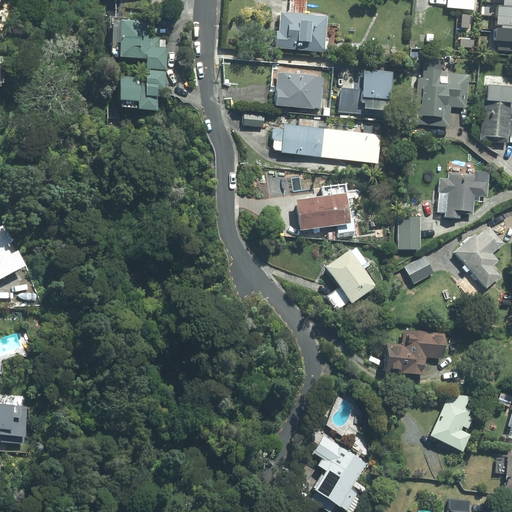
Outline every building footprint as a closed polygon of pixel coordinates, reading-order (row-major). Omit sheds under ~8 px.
[(447,0),(447,7),(474,10),(475,0),(447,0)] [(511,0),(493,0),(490,41),(511,43),(511,0)] [(325,52),(328,15),(281,12),(280,30),(277,30),(276,48),(325,52)] [(166,89),(168,47),(160,47),(161,37),(149,37),(149,21),(122,19),(120,57),(147,58),(146,77),(122,76),(121,107),(157,109),(158,89),(166,89)] [(414,124),(450,127),(452,107),(467,109),(470,74),(442,72),(443,68),(444,68),(444,65),(443,61),(440,58),(437,56),(434,55),(430,56),(427,57),(424,60),(423,63),(422,66),(424,67),(422,78),(418,77),(414,124)] [(354,88),(341,87),(339,112),(388,117),(393,73),(360,69),(359,83),(354,83),(354,88)] [(276,105),(322,108),(324,75),(278,72),(276,105)] [(481,140),(511,143),(511,107),(511,108),(511,104),(511,85),(486,83),(481,140)] [(245,113),(244,125),(264,127),(265,115),(245,113)] [(381,135),(285,124),(284,129),(275,128),(273,130),(272,137),(274,140),(283,141),(282,152),(378,163),(381,135)] [(446,217),(460,218),(461,213),(474,214),(475,196),(488,197),(489,182),(476,181),(477,174),(450,172),(449,178),(440,177),(439,192),(448,193),(446,217)] [(296,199),(300,230),(351,223),(347,192),(296,199)] [(398,249),(421,249),(421,217),(398,216),(398,249)] [(0,278),(27,265),(5,223),(0,225),(0,278)] [(505,243),(490,226),(478,236),(475,233),(455,251),(488,288),(502,275),(493,265),(500,260),(493,253),(505,243)] [(377,286),(351,249),(326,266),(352,303),(377,286)] [(434,273),(425,256),(404,267),(413,284),(434,273)] [(427,357),(443,358),(445,334),(405,330),(403,344),(387,342),(384,371),(425,375),(427,357)] [(496,403),(509,407),(511,398),(511,395),(500,392),(496,403)] [(430,435),(463,451),(472,435),(462,430),(463,426),(468,429),(474,418),(469,415),(472,409),(466,406),(471,396),(451,394),(430,435)] [(26,405),(0,402),(0,433),(23,436),(26,405)] [(340,507),(368,463),(324,435),(313,452),(322,458),(318,465),(327,470),(315,489),(317,490),(311,500),(330,511),(331,511),(337,504),(340,507)]
